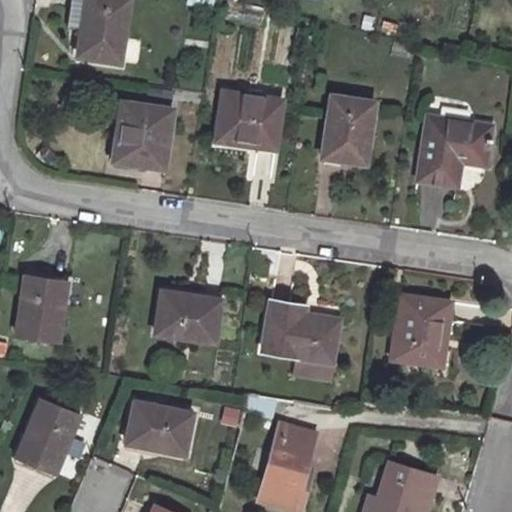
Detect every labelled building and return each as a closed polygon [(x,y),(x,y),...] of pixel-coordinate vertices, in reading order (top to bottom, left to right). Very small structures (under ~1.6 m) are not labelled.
[(71,0),(68,26),(82,29),(86,0),(71,0)] [(86,0),(82,29),(79,55),(121,61),(129,0),(86,0)] [(257,142),(256,147),(275,148),(282,100),(223,91),(216,137),(257,142)] [(332,95),(324,157),(341,160),(342,155),(367,159),(374,101),(332,95)] [(116,138),(112,161),(164,167),(173,108),(126,102),(120,138),(116,138)] [(459,167),(455,167),(457,159),(486,165),(491,126),(427,115),(417,179),(456,185),(459,167)] [(25,275),(16,334),(59,341),(68,283),(25,275)] [(162,291),(156,334),(215,342),(221,299),(162,291)] [(401,294),(391,358),(434,364),(442,320),(449,321),(452,301),(401,294)] [(270,300),(262,350),(332,362),(340,320),(304,313),(305,306),(270,300)] [(442,320),(434,364),(442,366),(449,321),(442,320)] [(249,395),(244,412),(271,418),(276,399),(249,395)] [(40,399),(15,457),(38,466),(40,462),(57,469),(80,416),(40,399)] [(134,401),(126,443),(184,455),(193,412),(134,401)] [(299,511),(309,477),(302,475),(305,466),(314,433),(279,423),(257,502),(296,511),(299,511)] [(40,462),(38,466),(55,473),(57,469),(40,462)] [(369,497),(363,511),(414,511),(415,511),(416,511),(425,511),(436,478),(388,464),(377,500),(369,497)] [(305,466),(302,475),(309,477),(312,469),(305,466)]
